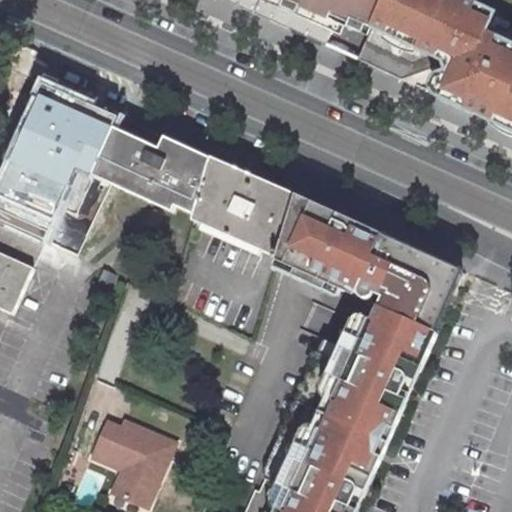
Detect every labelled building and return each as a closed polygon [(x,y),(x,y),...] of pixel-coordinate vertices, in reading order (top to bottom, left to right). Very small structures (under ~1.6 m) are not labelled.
[(234,0),(321,40),(332,18),(340,22),(344,13),(369,25),(381,0),(234,0)] [(355,55),(472,108),(511,126),(511,50),(501,45),(499,45),(504,35),(509,23),(480,11),(475,0),(474,0),(381,0),(369,25),(355,55)] [(511,38),(504,35),(499,45),(501,45),(511,50),(511,38)] [(94,175),(115,127),(43,95),(0,192),(0,219),(48,240),(62,247),(94,175)] [(94,175),(173,208),(176,201),(194,209),(216,156),(168,135),(164,147),(115,127),(94,175)] [(193,219),(277,256),(297,193),(216,156),(194,209),(193,219)] [(297,193),(277,256),(304,268),(303,267),(301,265),(301,263),(300,260),(300,258),(300,256),(301,254),(303,251),(319,210),(323,203),(297,193)] [(319,210),(379,236),(383,228),(323,203),(319,210)] [(379,236),(319,210),(303,251),(301,254),(300,256),(300,258),(300,260),(301,263),(301,265),(303,267),(304,268),(329,280),(330,276),(358,287),(359,285),(360,289),(363,292),(367,294),(371,295),(369,298),(377,300),(367,322),(373,324),(363,350),(377,356),(372,370),(321,349),(272,462),(323,483),(317,496),(274,478),(269,491),(256,485),(251,483),(241,510),(246,511),(349,511),(360,486),(360,483),(356,477),(357,475),(394,388),(402,393),(413,371),(408,369),(409,366),(452,269),(402,247),(400,246),(399,249),(380,241),(381,237),(379,236)] [(0,219),(0,248),(36,265),(48,240),(0,219)] [(459,262),(406,237),(402,247),(452,269),(409,366),(410,367),(414,367),(417,367),(420,367),(423,366),(439,327),(437,327),(462,268),(457,267),(459,262)] [(0,303),(15,311),(36,265),(0,248),(0,303)] [(113,276),(102,271),(97,285),(109,290),(113,276)] [(367,322),(377,300),(369,298),(360,318),(367,322)] [(363,350),(373,324),(367,322),(360,318),(353,315),(342,341),(363,350)] [(363,350),(342,341),(327,335),(321,349),(372,370),(377,356),(363,350)] [(394,388),(357,475),(359,476),(365,476),(366,477),(366,476),(369,476),(373,474),(377,471),(406,402),(405,397),(402,393),(394,388)] [(150,511),(180,443),(125,419),(122,426),(109,420),(91,459),(120,472),(110,495),(150,511)] [(274,478),(317,496),(323,483),(272,462),(266,475),(274,478)] [(274,478),(266,475),(261,472),(256,485),(269,491),(274,478)]
